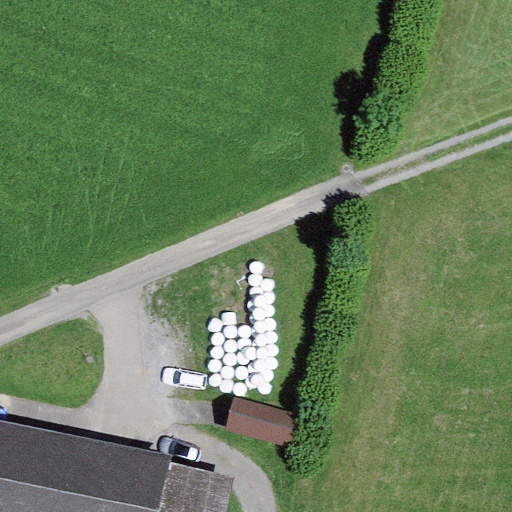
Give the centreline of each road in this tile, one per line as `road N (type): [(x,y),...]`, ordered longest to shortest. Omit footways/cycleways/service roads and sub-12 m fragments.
road 1 (track): [(511,122),(360,176),(0,330)]
road 2 (track): [(253,511),(242,470),(218,446),(121,419),(0,402)]
road 3 (track): [(121,419),(126,353),(115,280)]
